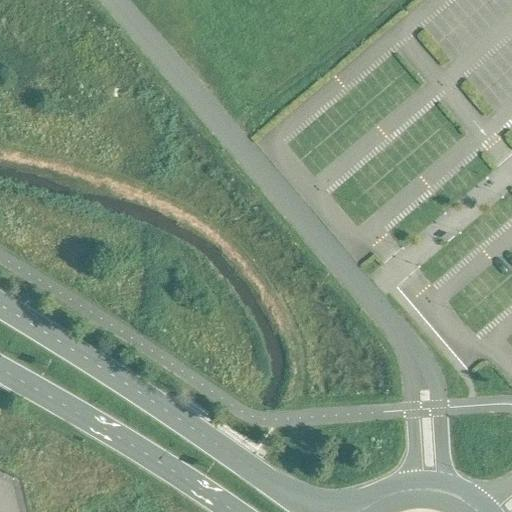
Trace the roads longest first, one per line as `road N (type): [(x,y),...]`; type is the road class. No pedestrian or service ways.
road 1 (tertiary): [(411,348),(116,0)]
road 2 (tertiary): [(275,484),(0,304)]
road 3 (tertiary): [(0,370),(233,511)]
road 4 (tertiary): [(417,480),(341,499),(275,484)]
road 5 (tertiary): [(446,482),(439,385),(411,348)]
road 6 (tertiary): [(411,348),(417,480)]
